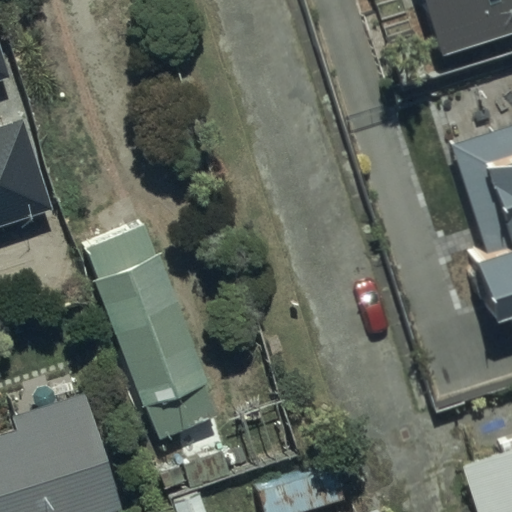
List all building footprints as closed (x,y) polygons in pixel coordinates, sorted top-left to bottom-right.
[(509,0),(418,0),(427,29),(510,3),(509,0)] [(0,49),(0,224),(52,208),(24,122),(0,129),(0,82),(10,79),(0,49)] [(511,119),(443,140),(473,245),(458,249),(476,312),(498,305),(511,352),(511,119)] [(208,408),(133,219),(74,242),(86,272),(83,273),(148,432),(208,408)] [(7,425),(0,427),(0,511),(80,511),(111,503),(76,391),(4,413),(7,425)] [(511,511),(511,437),(450,457),(467,511),(511,511)]
